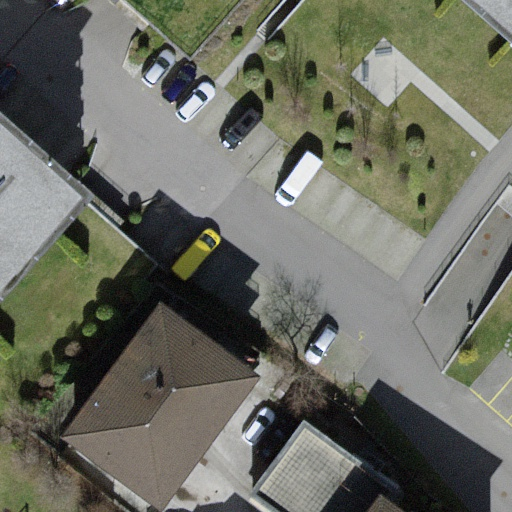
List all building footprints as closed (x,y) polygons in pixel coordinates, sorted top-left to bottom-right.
[(124,0),(92,0),(111,15),(124,0)] [(511,0),(473,0),(511,35),(511,0)] [(0,147),(0,304),(80,215),(0,147)] [(155,311),(54,443),(144,511),(163,511),(251,391),(155,311)] [(394,511),(374,494),(381,482),(305,424),(248,489),(275,511),(394,511)]
